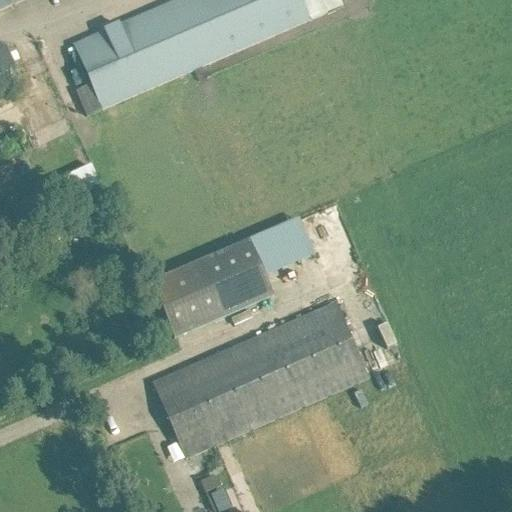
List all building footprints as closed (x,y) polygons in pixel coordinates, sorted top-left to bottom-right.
[(0,0),(0,14),(33,0),(0,0)] [(321,0),(180,0),(73,46),(90,86),(75,92),(86,118),(101,111),(102,111),(195,71),(210,64),(327,14),(321,0)] [(0,50),(0,83),(19,75),(7,47),(0,50)] [(94,163),(47,185),(57,207),(104,185),(94,163)] [(46,187),(8,204),(17,223),(55,206),(46,187)] [(248,241),(150,284),(174,340),(273,297),(248,241)] [(185,460),(369,380),(336,304),(152,384),(185,460)] [(216,476),(201,482),(206,493),(221,487),(216,476)]
